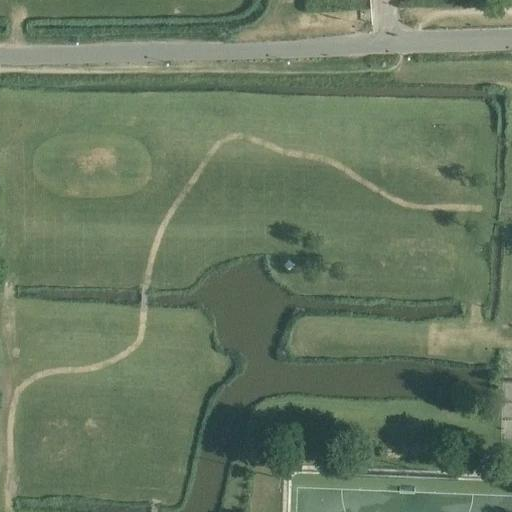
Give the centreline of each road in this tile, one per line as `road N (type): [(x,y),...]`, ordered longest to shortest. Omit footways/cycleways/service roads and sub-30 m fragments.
road 1 (unknown): [(511,11),(423,19),(394,67),(0,70)]
road 2 (unclassified): [(0,53),(511,39)]
